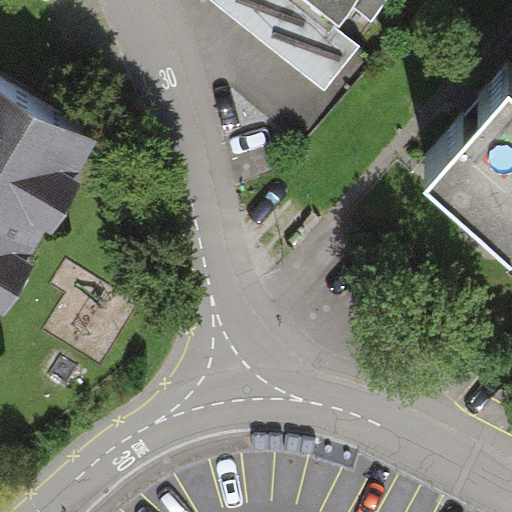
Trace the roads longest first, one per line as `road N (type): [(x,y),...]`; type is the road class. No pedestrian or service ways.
road 1 (residential): [(229,384),(186,137),(135,0)]
road 2 (residential): [(511,491),(373,422),(229,384)]
road 3 (residential): [(229,384),(118,448),(49,511)]
